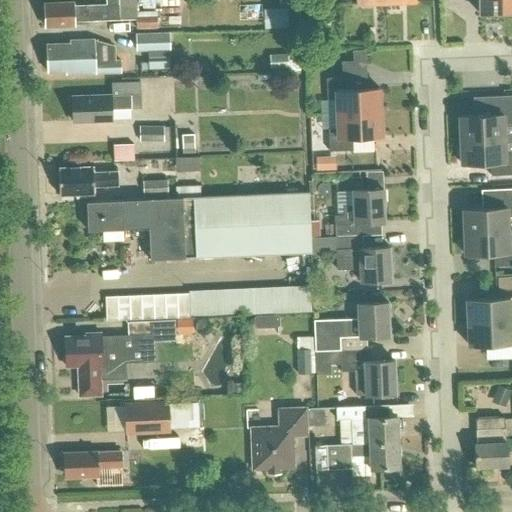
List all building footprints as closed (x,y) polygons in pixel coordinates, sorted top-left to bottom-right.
[(73,2),(44,3),(45,6),(42,7),(42,15),(46,15),(46,27),(74,25),(74,22),(136,20),(136,29),(157,28),(157,14),(159,14),(158,0),(105,0),(106,5),(88,5),(73,5),(73,2)] [(502,13),(501,0),(476,0),(477,14),(502,13)] [(511,0),(501,0),(502,13),(511,12),(511,0)] [(169,32),(135,33),(136,51),(170,50),(169,32)] [(47,44),(48,71),(66,70),(66,74),(121,72),(121,60),(115,60),(115,46),(94,40),(69,41),(69,43),(47,44)] [(365,63),(364,51),(352,52),(353,64),(365,63)] [(336,101),(336,114),(379,112),(378,89),(350,90),(349,78),(325,79),(326,101),(336,101)] [(131,109),(131,95),(140,95),(140,81),(111,82),(112,96),(73,97),(73,121),(112,120),(111,110),(131,109)] [(511,96),(475,98),(476,115),(459,116),(460,140),(503,138),(502,124),(511,124),(511,96)] [(380,138),(379,112),(336,114),(337,129),(327,129),(328,152),(352,151),(352,139),(380,138)] [(163,126),(139,127),(140,141),(164,140),(163,126)] [(511,153),(503,154),(503,138),(460,140),(461,166),(489,165),(489,177),(511,176),(511,153)] [(94,186),(118,185),(117,172),(94,173),(94,168),(58,169),(59,195),(95,194),(94,186)] [(381,171),(366,171),(367,189),(382,189),(381,171)] [(167,194),(167,179),(142,180),(143,195),(167,194)] [(334,238),(360,236),(359,223),(383,222),(382,189),(367,189),(350,190),(351,205),(343,206),(344,215),(333,216),(334,238)] [(483,209),(479,209),(463,209),(463,232),(506,230),(506,218),(511,217),(511,190),(482,192),(483,209)] [(307,193),(81,203),(82,217),(86,217),(87,230),(148,228),(149,261),(310,254),(307,193)] [(511,244),(507,245),(506,230),(463,232),(464,256),(493,255),(493,267),(511,267),(511,244)] [(360,236),(334,238),(336,270),(358,269),(359,282),(389,280),(388,247),(360,249),(360,236)] [(189,317),(312,312),(311,286),(188,291),(188,293),(189,317)] [(188,293),(105,296),(106,320),(189,317),(188,293)] [(509,298),(479,300),(466,300),(467,322),(510,321),(509,298)] [(339,351),(365,350),(365,338),(389,337),(387,303),(356,304),(357,319),(314,321),(315,351),(339,350),(339,351)] [(86,336),(64,337),(65,367),(78,366),(79,396),(101,395),(100,364),(152,362),(151,334),(172,333),(171,320),(129,322),(129,334),(96,336),(96,334),(85,334),(86,336)] [(511,345),(510,321),(467,322),(468,347),(479,346),(511,345)] [(298,350),(298,373),(316,372),(315,350),(298,350)] [(365,350),(339,351),(340,372),(362,371),(363,395),(395,393),(393,362),(366,363),(365,350)] [(497,385),(491,402),(504,407),(511,390),(497,385)] [(169,401),(124,402),(125,434),(170,432),(169,401)] [(363,405),(363,406),(336,407),(337,420),(350,419),(352,444),(315,446),(398,443),(396,417),(389,417),(388,404),(363,405)] [(293,435),(307,434),(306,407),(278,408),(279,425),(250,426),(252,468),(294,467),(293,435)] [(507,465),(506,437),(506,417),(475,418),(476,443),(475,443),(476,467),(507,465)] [(370,469),(399,468),(398,443),(315,446),(316,469),(351,468),(351,456),(369,455),(370,469)] [(64,457),(61,457),(62,467),(64,467),(64,469),(66,469),(67,478),(97,477),(97,468),(120,467),(119,453),(97,454),(97,452),(64,454),(64,457)]
